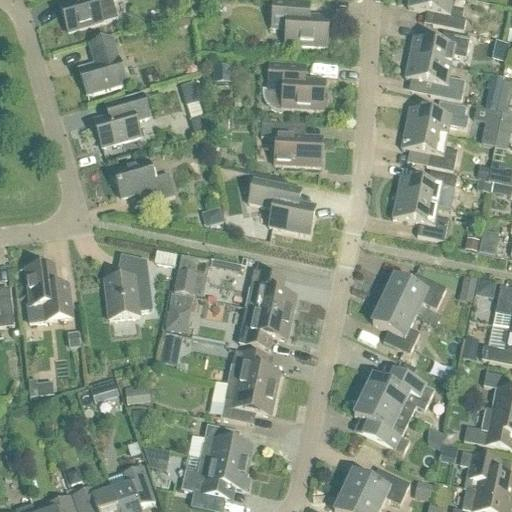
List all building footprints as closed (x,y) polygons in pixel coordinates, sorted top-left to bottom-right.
[(64,9),(60,10),(68,38),(102,28),(118,24),(115,15),(113,6),(112,5),(128,0),(127,0),(72,0),(74,6),(73,6),(67,8),(64,9)] [(210,11),(210,0),(195,0),(195,11),(210,11)] [(451,13),(453,2),(445,0),(410,0),(408,14),(435,19),(432,31),(463,37),(466,25),(462,24),(464,15),(451,13)] [(327,52),(328,22),(309,21),(309,8),(273,6),(271,33),(285,34),(285,50),(327,52)] [(179,34),(192,30),(190,22),(176,25),(179,34)] [(409,64),(451,73),(453,61),(465,64),(470,43),(443,37),(440,49),(413,43),(409,64)] [(118,63),(112,44),(89,50),(93,65),(97,64),(98,69),(78,74),(86,102),(127,90),(119,63),(118,63)] [(495,47),(493,56),(504,58),(506,49),(495,47)] [(448,84),(451,73),(409,64),(405,85),(432,90),(429,102),(460,108),(465,87),(448,84)] [(323,116),(325,86),(306,85),(306,72),(269,70),(268,95),(262,95),(262,98),(262,101),(263,105),(265,108),(267,111),(269,113),(271,115),(274,117),(278,118),(281,119),(284,119),(284,114),(323,116)] [(214,72),(214,90),(228,90),(228,73),(214,72)] [(193,87),(180,91),(185,109),(198,106),(193,87)] [(148,124),(146,116),(141,100),(105,111),(108,122),(94,126),(102,153),(139,142),(135,128),(148,124)] [(487,104),(485,114),(495,117),(497,106),(487,104)] [(499,107),(497,117),(505,119),(507,109),(499,107)] [(405,135),(447,143),(449,132),(467,135),(470,122),(464,121),(466,113),(439,108),(436,120),(409,114),(405,135)] [(477,114),(474,127),(485,129),(488,116),(477,114)] [(194,141),(207,137),(202,121),(190,124),(194,141)] [(239,139),(240,123),(223,123),(222,139),(239,139)] [(320,173),(322,143),(305,143),(306,130),(261,128),(260,143),(275,144),(274,171),(320,173)] [(444,154),(447,143),(405,135),(401,155),(428,161),(426,172),(452,178),(457,157),(444,154)] [(206,141),(194,145),(198,160),(210,157),(206,141)] [(496,144),(494,153),(508,156),(509,147),(496,144)] [(148,167),(113,177),(121,204),(138,199),(142,211),(151,209),(174,202),(168,179),(152,183),(152,182),(155,179),(153,172),(149,171),(148,167)] [(487,186),(490,174),(481,172),(478,184),(487,186)] [(396,204),(438,213),(440,202),(452,204),(457,183),(430,177),(427,189),(400,184),(396,204)] [(494,188),(505,190),(509,191),(510,182),(495,179),(494,188)] [(309,242),(315,211),(298,208),(301,194),(253,184),(248,209),(272,214),(268,233),(309,242)] [(489,198),(490,190),(477,187),(476,196),(489,198)] [(505,190),(494,188),(492,197),(503,200),(505,190)] [(435,224),(438,213),(396,204),(392,225),(419,230),(417,242),(444,248),(448,226),(435,224)] [(210,217),(203,219),(206,232),(224,227),(220,214),(210,217)] [(478,245),(466,243),(464,254),(476,256),(478,245)] [(158,258),(156,270),(176,274),(178,262),(158,258)] [(109,326),(139,322),(139,318),(152,317),(146,266),(120,261),(117,275),(121,276),(122,284),(104,286),(109,326)] [(26,311),(29,330),(46,328),(45,327),(72,324),(68,289),(56,290),(53,272),(26,275),(30,311),(26,311)] [(173,298),(193,302),(198,280),(178,275),(173,298)] [(254,277),(246,315),(292,324),(296,302),(281,299),(284,283),(254,277)] [(383,306),(415,322),(422,309),(436,316),(446,295),(415,280),(410,291),(394,283),(383,306)] [(0,294),(0,333),(14,331),(9,293),(0,294)] [(509,335),(511,335),(511,294),(500,293),(492,332),(509,335)] [(409,335),(415,322),(383,306),(372,330),(388,337),(383,348),(409,361),(419,339),(409,335)] [(187,340),(192,314),(171,310),(166,336),(187,340)] [(287,346),(292,324),(246,315),(242,337),(239,349),(269,356),(272,343),(287,346)] [(511,335),(509,335),(504,356),(484,352),(481,365),(511,371),(511,335)] [(77,337),(67,338),(68,353),(78,352),(77,337)] [(178,372),(182,346),(165,342),(160,369),(178,372)] [(475,367),(478,354),(465,352),(463,365),(475,367)] [(227,391),(276,401),(280,379),(265,375),(268,364),(234,357),(227,391)] [(453,388),(458,375),(444,370),(439,382),(453,388)] [(467,381),(469,372),(462,370),(460,379),(467,381)] [(51,387),(64,387),(63,372),(50,372),(51,387)] [(373,382),(363,402),(400,420),(410,425),(415,414),(424,418),(434,397),(390,376),(384,388),(373,382)] [(496,395),(492,416),(511,420),(511,397),(507,396),(510,384),(486,379),(483,392),(496,395)] [(114,387),(91,394),(95,408),(118,401),(114,387)] [(246,430),(249,418),(271,423),(276,401),(227,391),(220,424),(246,430)] [(127,411),(151,408),(150,395),(126,398),(127,411)] [(400,420),(363,402),(354,422),(365,428),(359,440),(402,462),(409,448),(401,443),(405,436),(410,425),(400,420)] [(144,414),(132,415),(133,431),(145,430),(144,414)] [(511,420),(492,416),(485,415),(481,436),(466,433),(463,448),(511,457),(511,420)] [(9,446),(2,426),(0,426),(0,448),(0,449),(9,446)] [(207,431),(200,464),(248,475),(252,452),(230,448),(233,436),(207,431)] [(132,464),(142,461),(138,449),(128,452),(132,464)] [(167,459),(141,454),(147,474),(164,477),(167,459)] [(464,495),(511,504),(511,481),(508,481),(510,468),(462,458),(460,472),(469,474),(464,495)] [(248,475),(200,464),(197,477),(185,475),(181,496),(232,507),(234,495),(243,497),(244,495),(248,496),(250,485),(246,485),(248,475)] [(116,511),(144,511),(155,508),(143,473),(107,485),(111,497),(116,511)] [(78,475),(67,479),(71,490),(82,486),(78,475)] [(400,511),(410,490),(382,477),(376,490),(353,478),(343,498),(371,511),(381,511),(385,505),(400,511)] [(430,508),(433,491),(417,488),(414,505),(430,508)] [(116,511),(111,497),(95,502),(92,494),(73,501),(76,511),(116,511)] [(510,511),(511,506),(511,504),(466,495),(462,511),(510,511)] [(371,511),(343,498),(336,511),(371,511)] [(51,511),(72,511),(69,502),(50,509),(51,511)]
